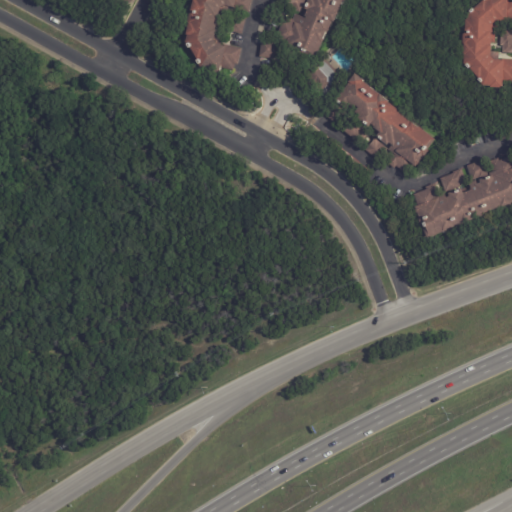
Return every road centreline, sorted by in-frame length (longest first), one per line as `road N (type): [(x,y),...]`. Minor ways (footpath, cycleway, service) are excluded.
road 1 (secondary): [(511,275),(246,389),(37,511)]
road 2 (residential): [(401,319),(402,290),(378,233),(314,164),(15,0)]
road 3 (residential): [(0,14),(318,193),(357,241),(383,302),(401,319)]
road 4 (motorway): [(511,356),(214,511)]
road 5 (motorway): [(332,511),(511,413)]
road 6 (motorway): [(246,389),(122,511)]
